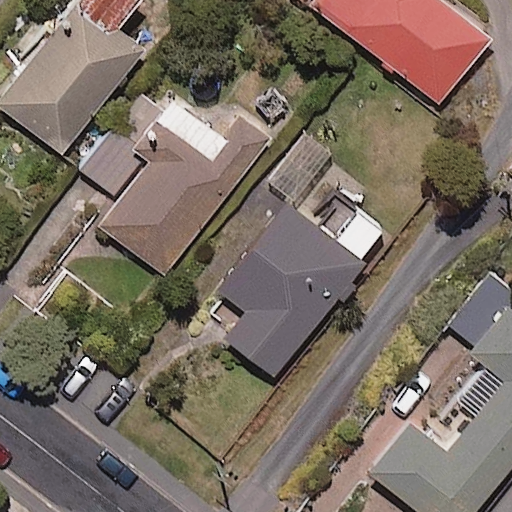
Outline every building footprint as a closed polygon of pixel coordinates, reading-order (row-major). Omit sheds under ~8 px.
[(150,0),(87,0),(0,105),(63,157),(151,51),(126,30),(150,0)] [(455,0),(319,0),(431,94),(487,26),(455,0)] [(165,116),(143,98),(86,166),(123,197),(102,223),(165,275),(276,140),(246,115),(227,138),(179,99),(165,116)] [(339,239),(295,202),(225,287),(254,311),(232,337),(278,376),(394,238),(362,211),(339,239)] [(511,286),(511,285),(485,264),(442,319),(482,350),(453,388),(469,401),(439,439),(401,409),(362,460),(428,511),(460,511),(511,445),(511,299),(506,295),(511,286)]
